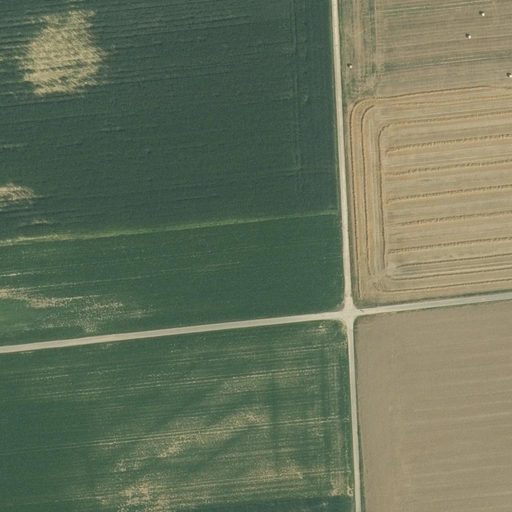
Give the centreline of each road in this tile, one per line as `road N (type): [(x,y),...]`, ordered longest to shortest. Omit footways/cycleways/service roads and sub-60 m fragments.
road 1 (track): [(0,351),(348,313),(333,0)]
road 2 (track): [(511,295),(348,313),(358,511)]
